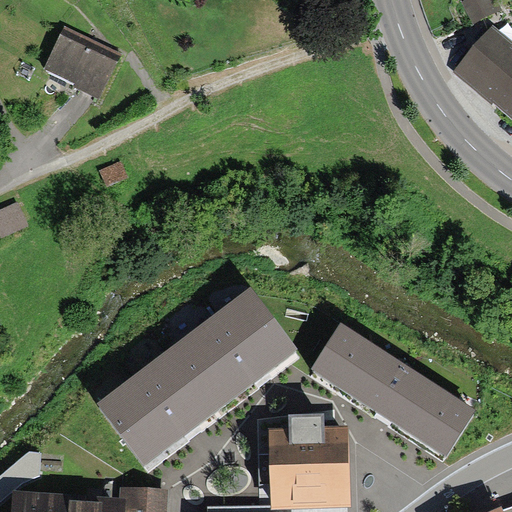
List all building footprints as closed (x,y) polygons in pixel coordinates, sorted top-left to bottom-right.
[(473,26),(501,13),(495,0),(464,0),(461,2),(473,26)] [(102,45),(64,28),(46,69),(75,82),(73,86),(97,97),(118,52),(102,45)] [(511,46),(491,29),(453,74),(493,108),(494,106),(511,121),(511,46)] [(120,162),(100,170),(106,186),(127,178),(120,162)] [(28,229),(17,203),(0,210),(0,236),(2,241),(28,229)] [(97,404),(144,466),(264,375),(297,350),(250,288),(97,404)] [(343,323),(313,369),(385,417),(446,457),(476,412),(343,323)] [(269,431),(269,508),(313,508),(351,508),(351,430),(323,430),(323,415),(290,415),(290,430),(269,431)] [(11,491),(10,511),(165,511),(167,488),(120,485),(119,497),(11,491)]
